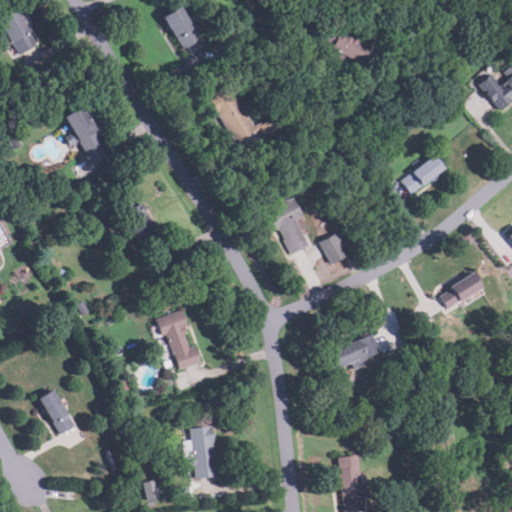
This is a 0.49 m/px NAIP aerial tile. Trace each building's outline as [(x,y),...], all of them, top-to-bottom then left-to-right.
[(160,18),(182,48),(197,37),(175,7),(160,18)] [(0,15),(0,27),(15,54),(33,43),(14,8),(0,15)] [(367,43),(329,29),(322,50),(360,64),(367,43)] [(497,110),(511,97),(511,62),(496,77),(490,69),(474,83),(497,110)] [(209,95),(235,142),(257,129),(229,83),(209,95)] [(82,152),(100,142),(78,105),(60,116),(73,138),(73,137),(82,152)] [(441,169),(431,155),(397,178),(407,192),(441,169)] [(305,244),(293,219),(299,216),(290,197),(265,209),(287,253),(305,244)] [(139,247),(157,236),(136,203),(119,213),(139,247)] [(317,239),(328,264),(350,254),(340,229),(317,239)] [(435,291),(443,306),(478,287),(469,271),(435,291)] [(153,317),(158,336),(165,334),(174,368),(195,362),(180,309),(153,317)] [(348,362),(351,370),(365,365),(362,356),(376,351),(369,333),(320,351),(326,370),(348,362)] [(34,397),(57,433),(72,424),(49,388),(34,397)] [(208,425),(187,427),(192,477),(213,475),(208,425)] [(334,455),(337,509),(358,508),(357,496),(359,496),(357,455),(334,455)] [(146,499),(157,497),(153,479),(141,481),(146,499)]
